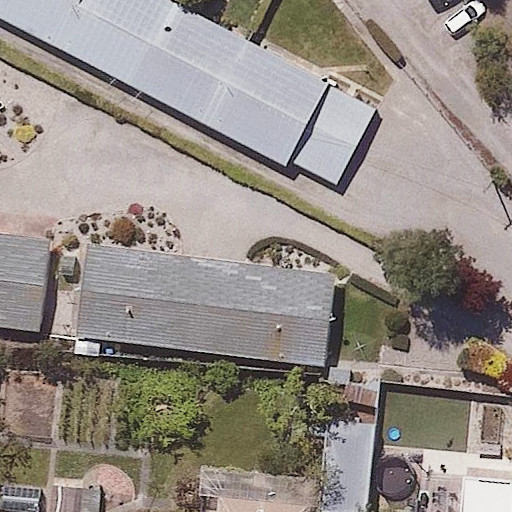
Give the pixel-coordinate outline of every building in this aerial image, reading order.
[(0,0),(0,11),(342,184),(386,97),(193,0),(0,0)] [(57,232),(0,227),(0,324),(49,329),(57,232)] [(350,265),(96,241),(87,335),(341,359),(350,265)] [(297,465),(217,460),(215,507),(105,501),(104,511),(318,511),(319,506),(374,509),(379,412),(300,408),(297,465)] [(511,511),(511,472),(467,468),(464,511),(511,511)]
